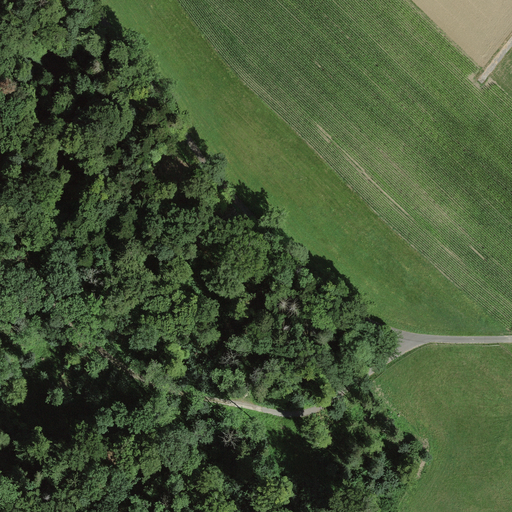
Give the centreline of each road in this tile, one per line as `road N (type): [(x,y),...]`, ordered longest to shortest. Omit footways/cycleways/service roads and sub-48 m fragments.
road 1 (track): [(511,339),(415,338),(335,311),(211,175),(80,0)]
road 2 (track): [(415,338),(312,412),(166,387),(136,376),(70,322),(0,236)]
